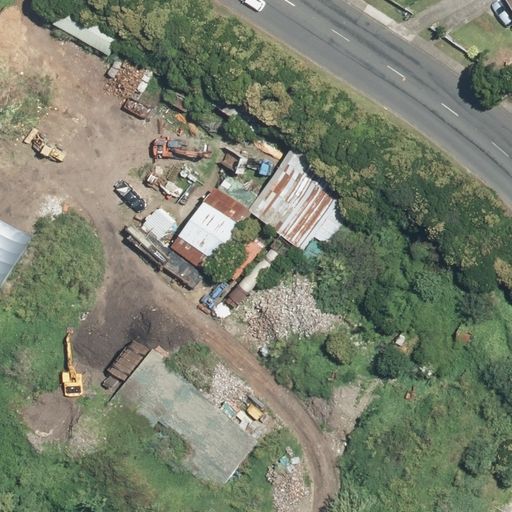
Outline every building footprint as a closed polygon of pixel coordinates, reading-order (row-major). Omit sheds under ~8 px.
[(71,0),(68,0),(54,24),(110,56),(124,30),(71,0)] [(180,237),(211,261),(247,214),(313,264),(362,200),(294,147),(244,211),(213,187),(177,234),(180,237)] [(123,236),(159,264),(171,249),(160,241),(175,221),(158,208),(143,227),(135,221),(123,236)] [(211,261),(180,237),(172,247),(171,249),(202,273),(211,261)] [(202,273),(171,249),(159,264),(191,288),(202,273)] [(120,428),(124,422),(213,495),(260,438),(151,350),(135,337),(105,373),(122,386),(100,412),(120,428)]
